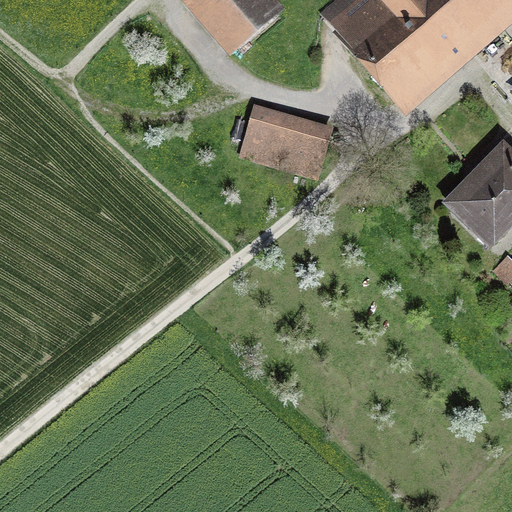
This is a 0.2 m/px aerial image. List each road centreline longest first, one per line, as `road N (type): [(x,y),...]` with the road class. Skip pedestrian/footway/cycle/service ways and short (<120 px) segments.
road 1 (track): [(511,32),(0,453)]
road 2 (track): [(55,80),(116,110),(156,116),(196,110),(244,86),(344,111),(380,142)]
